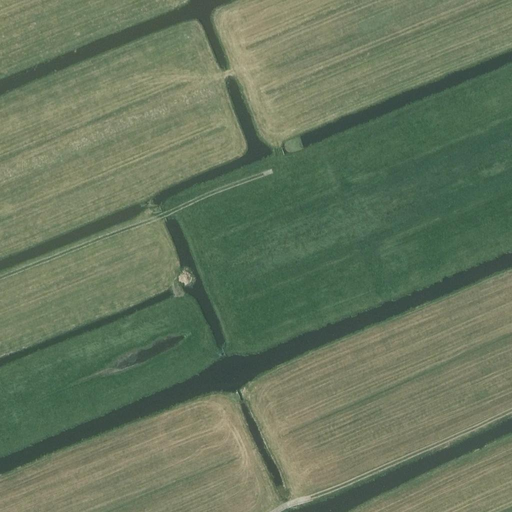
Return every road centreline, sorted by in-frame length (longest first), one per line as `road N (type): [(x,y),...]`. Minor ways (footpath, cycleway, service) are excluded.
road 1 (track): [(0,277),(252,176)]
road 2 (track): [(511,409),(274,511)]
